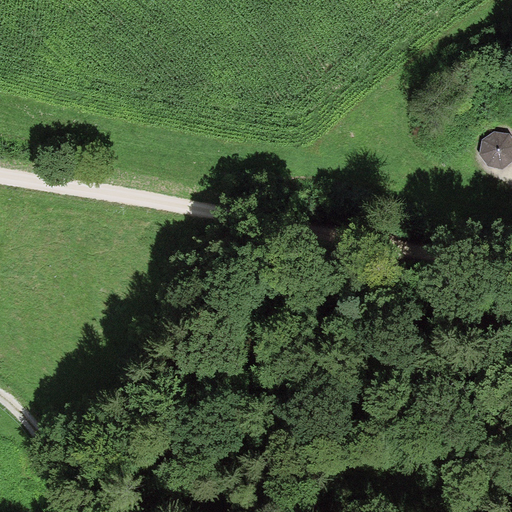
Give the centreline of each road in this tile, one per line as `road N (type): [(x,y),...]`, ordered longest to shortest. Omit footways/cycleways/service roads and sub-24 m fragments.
road 1 (track): [(511,261),(406,255),(0,175)]
road 2 (track): [(81,511),(66,463),(0,393)]
